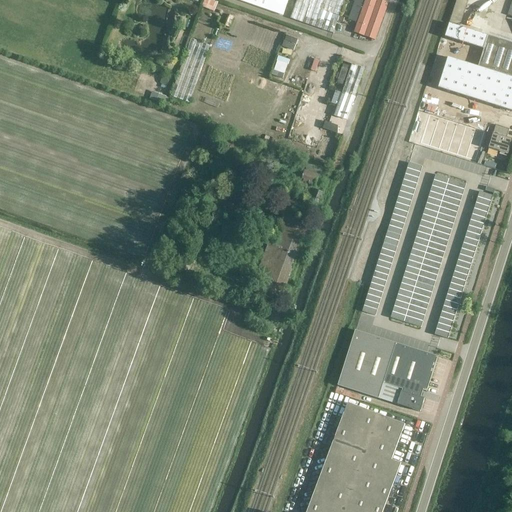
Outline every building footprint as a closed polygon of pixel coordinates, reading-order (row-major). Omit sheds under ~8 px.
[(215,11),(218,2),(213,0),(204,0),(202,6),(215,11)] [(333,33),(344,0),(238,0),(274,13),(285,0),(296,0),(291,18),(333,33)] [(349,0),(355,2),(348,20),(357,23),(353,32),(375,40),(388,3),(378,0),(349,0)] [(449,24),(444,38),(483,50),(488,36),(449,24)] [(294,50),(298,38),(286,34),(282,46),(294,50)] [(483,50),(478,67),(511,77),(511,43),(488,36),(483,50)] [(190,101),(209,45),(191,39),(172,95),(190,101)] [(283,78),(289,59),(278,55),(272,75),(283,78)] [(448,58),(438,89),(511,111),(511,77),(478,67),(448,58)] [(342,93),(335,91),(331,103),(337,106),(334,116),(347,120),(364,69),(352,64),(342,93)] [(343,64),(338,83),(345,85),(350,66),(343,64)] [(167,96),(149,89),(146,97),(164,104),(167,96)] [(340,128),(328,123),(326,129),(337,133),(340,128)] [(504,128),(498,126),(495,125),(488,149),(508,155),(511,140),(511,139),(507,138),(509,129),(504,128)] [(477,162),(481,151),(469,147),(466,159),(477,162)] [(327,169),(306,162),(290,156),(288,162),(294,164),(303,167),(303,168),(306,169),(306,171),(305,171),(299,186),(306,189),(308,185),(314,187),(318,175),(317,175),(317,173),(324,176),(327,169)] [(420,167),(407,163),(405,168),(419,173),(420,167)] [(419,173),(405,168),(403,174),(417,178),(419,173)] [(417,178),(403,174),(401,179),(415,184),(417,178)] [(448,179),(435,175),(433,180),(446,185),(448,179)] [(415,184),(401,179),(399,185),(413,189),(415,184)] [(466,185),(448,179),(446,185),(464,190),(466,185)] [(446,185),(433,180),(431,186),(444,190),(446,185)] [(413,189),(399,185),(397,190),(411,195),(413,189)] [(464,190),(446,185),(444,190),(462,196),(464,190)] [(444,190),(431,186),(429,191),(443,196),(444,190)] [(311,201),(318,204),(323,193),(319,191),(316,190),(311,201)] [(411,195),(397,190),(395,196),(409,201),(411,195)] [(462,196),(444,190),(443,196),(460,201),(462,196)] [(443,196),(429,191),(427,197),(441,201),(443,196)] [(494,197),(480,193),(479,198),(492,203),(494,197)] [(409,201),(395,196),(394,202),(407,206),(409,201)] [(460,201),(443,196),(441,201),(458,207),(460,201)] [(441,201),(427,197),(425,202),(439,207),(441,201)] [(492,203),(479,198),(477,204),(490,208),(492,203)] [(458,207),(441,201),(439,207),(456,212),(458,207)] [(407,206),(394,202),(392,207),(406,212),(407,206)] [(439,207),(425,202),(424,208),(437,212),(439,207)] [(490,208),(477,204),(475,209),(489,214),(490,208)] [(406,212),(392,207),(390,213),(404,217),(406,212)] [(456,212),(439,207),(437,212),(455,218),(456,212)] [(437,212),(424,208),(422,214),(435,218),(437,212)] [(489,214),(475,209),(473,215),(487,219),(489,214)] [(455,218),(437,212),(435,218),(453,224),(455,218)] [(404,217),(390,213),(388,218),(402,223),(404,217)] [(435,218),(422,214),(420,219),(433,223),(435,218)] [(257,294),(279,302),(308,222),(286,215),(275,245),(268,243),(259,269),(265,271),(257,294)] [(487,219),(473,215),(471,221),(485,225),(487,219)] [(400,228),(402,223),(388,218),(386,224),(400,228)] [(453,224),(435,218),(433,223),(451,229),(453,224)] [(433,223),(420,219),(418,225),(431,229),(433,223)] [(485,225),(471,221),(469,226),(483,231),(485,225)] [(451,229),(433,223),(431,229),(449,235),(451,229)] [(400,228),(386,224),(384,229),(398,234),(400,228)] [(431,229),(418,225),(416,230),(430,235),(431,229)] [(483,231),(469,226),(467,232),(481,236),(483,231)] [(398,234),(384,229),(382,235),(396,239),(398,234)] [(449,235),(431,229),(430,235),(447,240),(449,235)] [(430,235),(416,230),(414,236),(428,240),(430,235)] [(481,236),(467,232),(466,237),(479,242),(481,236)] [(396,239),(382,235),(381,240),(394,245),(396,239)] [(447,240),(430,235),(428,240),(445,246),(447,240)] [(428,240),(414,236),(412,242),(426,246),(428,240)] [(479,242),(466,237),(464,243),(477,247),(479,242)] [(394,245),(381,240),(379,246),(393,251),(394,245)] [(445,246),(428,240),(426,246),(443,252),(445,246)] [(426,246),(412,242),(411,247),(424,251),(426,246)] [(477,247),(464,243),(462,248),(476,253),(477,247)] [(393,251),(379,246),(377,252),(391,256),(393,251)] [(443,252),(426,246),(424,251),(442,257),(443,252)] [(424,251),(411,247),(409,253),(422,257),(424,251)] [(476,253),(462,248),(460,254),(474,258),(476,253)] [(442,257),(424,251),(422,257),(440,263),(442,257)] [(391,256),(377,252),(375,257),(389,262),(391,256)] [(422,257),(409,253),(407,258),(420,263),(422,257)] [(474,258),(460,254),(458,259),(472,264),(474,258)] [(389,262),(375,257),(373,263),(387,267),(389,262)] [(440,263),(422,257),(420,263),(438,268),(440,263)] [(420,263),(407,258),(405,264),(419,268),(420,263)] [(472,264),(458,259),(456,265),(470,269),(472,264)] [(387,267),(373,263),(371,268),(385,273),(387,267)] [(438,268),(420,263),(419,268),(436,274),(438,268)] [(419,268),(405,264),(403,269),(417,274),(419,268)] [(470,269),(456,265),(454,270),(468,275),(470,269)] [(385,273),(371,268),(370,274),(383,278),(385,273)] [(436,274),(419,268),(417,274),(434,279),(436,274)] [(417,274),(403,269),(401,275),(415,279),(417,274)] [(468,275),(454,270),(453,276),(466,280),(468,275)] [(383,278),(370,274),(368,280),(381,284),(383,278)] [(434,279),(417,274),(415,279),(432,285),(434,279)] [(415,279),(401,275),(400,280),(413,285),(415,279)] [(466,280),(453,276),(451,282),(464,286),(466,280)] [(432,285),(415,279),(413,285),(430,290),(432,285)] [(381,284),(368,280),(366,285),(380,290),(381,284)] [(413,285),(400,280),(398,286),(411,290),(413,285)] [(464,286),(451,282),(449,287),(463,292),(464,286)] [(380,290),(366,285),(364,291),(378,295),(380,290)] [(430,290),(413,285),(411,290),(429,296),(430,290)] [(411,290),(398,286),(396,292),(409,296),(411,290)] [(463,292),(449,287),(447,293),(461,297),(463,292)] [(429,296),(411,290),(409,296),(427,302),(429,296)] [(378,295),(364,291),(362,296),(376,301),(378,295)] [(409,296),(396,292),(394,297),(407,302),(409,296)] [(461,297),(447,293),(445,298),(459,303),(461,297)] [(376,301),(362,296),(360,302),(374,306),(376,301)] [(427,302),(409,296),(407,302),(425,307),(427,302)] [(407,302),(394,297),(392,303),(405,307),(407,302)] [(459,303),(445,298),(443,304),(457,308),(459,303)] [(374,306),(360,302),(358,307),(372,312),(374,306)] [(425,307),(407,302),(405,307),(423,313),(425,307)] [(405,307),(392,303),(390,309),(404,313),(405,307)] [(457,308),(443,304),(441,309),(455,314),(457,308)] [(423,313),(405,307),(404,313),(421,318),(423,313)] [(404,313),(390,309),(388,314),(402,318),(404,313)] [(455,314),(441,309),(439,315),(453,320),(455,314)] [(421,318),(404,313),(402,318),(419,324),(421,318)] [(453,320),(439,315),(438,321),(452,325),(453,320)] [(452,325),(438,321),(436,326),(450,331),(452,325)] [(450,331),(436,326),(434,332),(448,336),(450,331)] [(355,331),(346,359),(429,385),(438,357),(415,350),(355,331)] [(429,385),(346,359),(338,386),(378,399),(383,384),(403,390),(402,392),(397,405),(420,412),(425,399),(420,398),(422,390),(427,391),(429,385)] [(405,425),(348,403),(307,511),(382,511),(400,466),(391,462),(405,425)]
